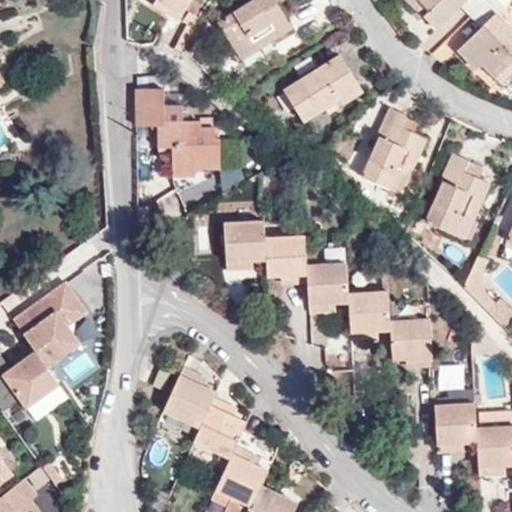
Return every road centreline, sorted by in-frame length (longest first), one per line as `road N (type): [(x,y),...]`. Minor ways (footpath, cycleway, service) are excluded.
road 1 (residential): [(404,511),(347,472),(233,348),(136,284)]
road 2 (residential): [(136,284),(121,207),(110,0)]
road 3 (residential): [(120,511),(115,422),(136,284)]
road 4 (residential): [(511,121),(437,89),(360,0)]
